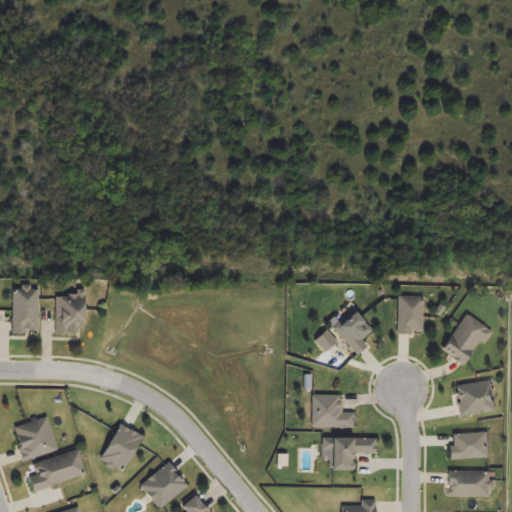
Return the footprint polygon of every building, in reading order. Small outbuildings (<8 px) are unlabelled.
[(10,293),(9,336),(22,336),(22,333),(26,333),(26,335),(36,335),(37,295),(28,295),(28,289),(19,289),(19,293),(10,293)] [(53,338),(75,339),(75,334),(83,334),(83,293),(74,293),(74,298),(64,298),(64,302),(54,301),(53,338)] [(396,298),(395,336),(410,337),(410,331),(420,332),(420,298),(396,298)] [(355,359),(367,348),(360,342),(370,332),(353,315),(338,331),(334,327),(329,332),(355,359)] [(464,316),(442,349),(464,363),(477,343),(484,347),(493,334),(464,316)] [(312,343),(323,332),(335,344),(324,355),(312,343)] [(488,381),(453,386),(457,418),(493,413),(488,381)] [(338,398),(308,398),(308,431),(352,431),(352,415),(340,415),(340,408),(332,408),(338,403),(338,398)] [(43,419),(9,431),(20,465),(55,454),(43,419)] [(118,427),(99,463),(123,476),(142,440),(118,427)] [(450,436),(451,446),(446,447),(447,463),(485,461),(484,444),(487,444),(486,434),(450,436)] [(319,440),(319,455),(329,455),(329,472),(350,472),(351,454),(372,455),(372,441),(319,440)] [(73,454),(32,467),(35,476),(25,479),(31,496),(81,481),(73,454)] [(165,465),(137,489),(157,511),(161,511),(187,489),(165,465)] [(446,472),(446,485),(455,485),(455,486),(450,486),(450,498),(487,499),(488,492),(493,492),(493,484),(487,484),(487,473),(446,472)] [(201,511),(193,500),(179,511),(201,511)] [(358,502),(358,509),(338,509),(338,511),(372,511),(373,502),(358,502)]
